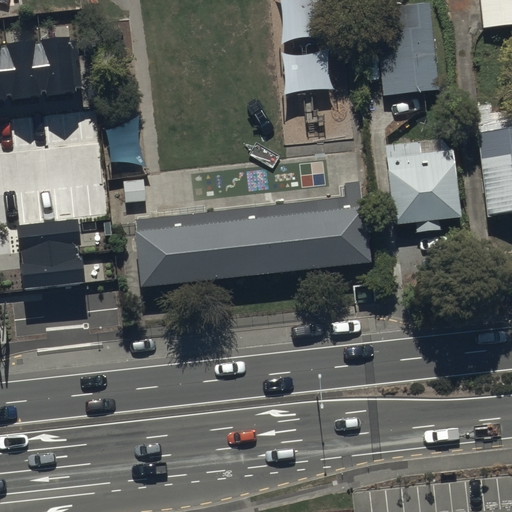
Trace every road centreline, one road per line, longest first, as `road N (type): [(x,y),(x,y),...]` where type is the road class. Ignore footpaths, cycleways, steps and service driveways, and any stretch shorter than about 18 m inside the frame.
road 1 (primary): [(0,404),(511,348)]
road 2 (primary): [(511,419),(241,448)]
road 3 (primary): [(241,448),(0,475)]
road 4 (primary): [(241,448),(205,484),(39,511)]
